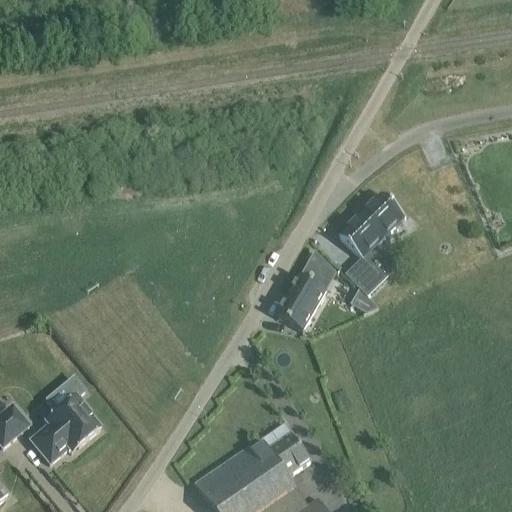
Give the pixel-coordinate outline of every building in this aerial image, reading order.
[(406,219),(384,197),(340,239),(362,262),(360,265),(378,284),(387,276),(368,257),(406,219)] [(301,278),(277,320),(303,335),(328,293),(338,276),(316,254),(301,278)] [(360,291),(365,297),(378,284),(360,265),(347,278),(360,291)] [(360,291),(351,306),(367,316),(379,310),(365,297),(360,291)] [(49,428),(31,443),(50,467),(58,460),(68,452),(75,446),(79,449),(101,431),(88,416),(90,414),(78,400),(87,393),(74,378),(45,402),(56,416),(46,425),(49,428)] [(14,407),(6,414),(0,418),(0,447),(3,451),(31,428),(14,407)] [(289,479),(311,464),(285,426),(195,488),(212,511),(326,511),(319,501),(309,508),(289,479)]
